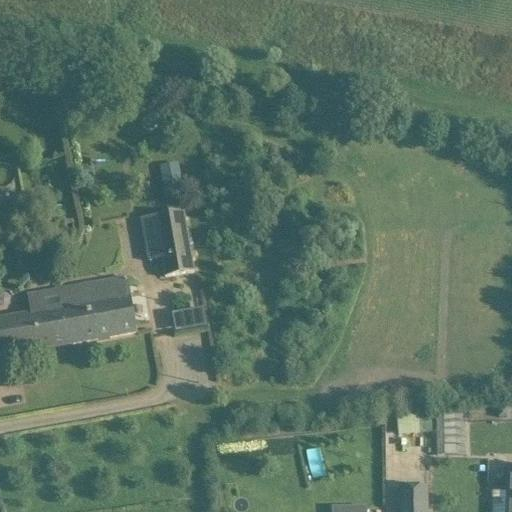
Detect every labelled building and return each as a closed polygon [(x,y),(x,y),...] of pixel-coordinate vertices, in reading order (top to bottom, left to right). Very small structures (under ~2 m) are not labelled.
[(61,92),(65,108),(93,102),(89,86),(61,92)] [(0,205),(0,226),(15,225),(13,204),(0,205)] [(195,274),(185,212),(142,219),(149,262),(161,260),(164,279),(195,274)] [(47,230),(50,248),(78,244),(75,225),(47,230)] [(128,279),(50,293),(30,297),(33,315),(0,320),(0,352),(1,359),(138,335),(128,279)] [(201,308),(173,313),(176,332),(204,327),(201,308)] [(508,411),(500,411),(500,419),(508,419),(508,411)] [(445,417),(437,417),(437,457),(445,457),(445,417)] [(427,511),(427,488),(399,488),(399,511),(427,511)]
